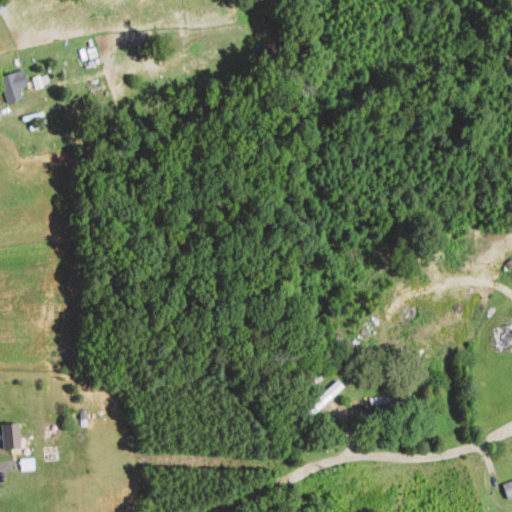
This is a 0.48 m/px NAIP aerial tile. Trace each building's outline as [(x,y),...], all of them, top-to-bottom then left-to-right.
[(84,74),(82,63),(93,61),(90,50),(73,54),(78,75),(84,74)] [(19,90),(27,88),(22,71),(0,77),(0,88),(5,105),(22,100),(19,90)] [(511,326),(492,330),(495,349),(511,346),(511,326)] [(302,413),(308,421),(344,391),(338,383),(302,413)] [(370,408),(411,402),(410,394),(369,400),(370,408)] [(3,450),(20,450),(20,425),(3,425),(3,450)] [(511,481),(502,485),(507,500),(511,498),(511,481)]
